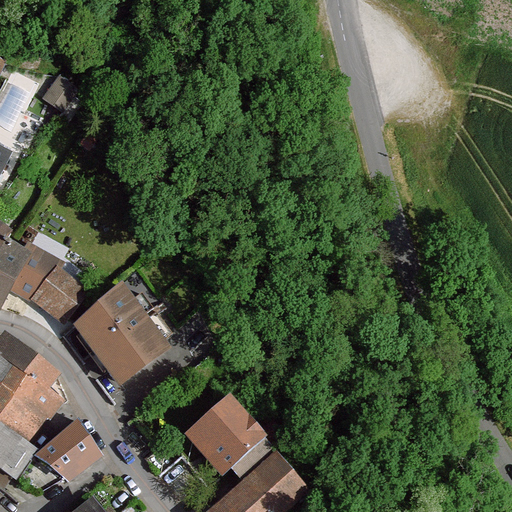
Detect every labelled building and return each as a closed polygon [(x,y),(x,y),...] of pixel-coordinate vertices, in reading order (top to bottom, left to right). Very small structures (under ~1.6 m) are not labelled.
[(63,80),(56,90),(73,100),(80,92),(63,80)] [(73,100),(56,90),(48,102),(64,114),(73,100)] [(0,145),(0,181),(14,152),(0,145)] [(0,250),(6,241),(10,234),(0,226),(0,250)] [(0,298),(7,286),(24,255),(8,246),(10,243),(6,241),(0,250),(0,298)] [(35,296),(56,270),(59,266),(27,248),(24,255),(7,286),(32,300),(35,296)] [(56,270),(35,296),(66,321),(87,295),(56,270)] [(113,290),(71,328),(82,340),(97,356),(124,386),(166,349),(161,343),(171,334),(137,296),(127,305),(113,290)] [(14,393),(45,415),(50,419),(64,402),(46,389),(58,374),(42,361),(37,357),(23,347),(15,342),(7,337),(0,346),(0,355),(27,375),(14,393)] [(97,356),(82,340),(77,345),(92,361),(97,356)] [(0,382),(6,386),(14,393),(27,375),(0,355),(0,382)] [(34,430),(45,415),(14,393),(6,386),(0,394),(0,405),(15,416),(34,430)] [(230,400),(197,428),(232,468),(264,440),(230,400)] [(0,405),(0,426),(7,431),(23,443),(34,430),(15,416),(0,405)] [(41,459),(65,479),(73,473),(101,453),(89,437),(81,424),(56,442),(53,445),(42,457),(41,459)] [(7,431),(0,426),(0,469),(11,477),(13,478),(34,450),(23,443),(7,431)] [(264,440),(232,468),(246,486),(215,511),(287,511),(309,494),(278,457),(264,440)] [(11,477),(0,469),(0,487),(3,490),(4,489),(11,477)] [(104,511),(122,511),(130,506),(119,494),(102,509),(104,511)]
